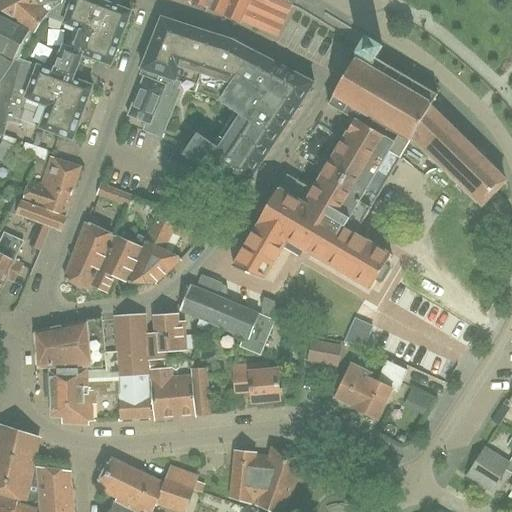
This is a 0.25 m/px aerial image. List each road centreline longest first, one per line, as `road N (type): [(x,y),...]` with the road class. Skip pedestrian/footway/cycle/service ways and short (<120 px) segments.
road 1 (residential): [(32,322),(143,307),(169,294),(223,239),(318,99),(317,74),(235,32),(152,3)]
road 2 (residential): [(408,486),(336,442),(300,431),(77,440)]
road 3 (residential): [(32,322),(152,3)]
road 4 (residential): [(511,155),(459,90),(365,19)]
road 5 (residential): [(408,486),(511,321)]
